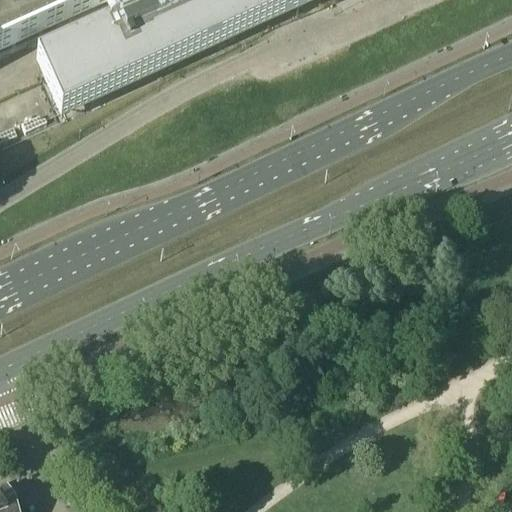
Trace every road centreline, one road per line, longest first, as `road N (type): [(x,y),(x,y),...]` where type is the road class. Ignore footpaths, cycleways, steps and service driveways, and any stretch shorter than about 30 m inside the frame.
road 1 (primary): [(511,59),(0,298)]
road 2 (primary): [(0,370),(511,137)]
road 3 (unclassified): [(56,511),(0,387)]
